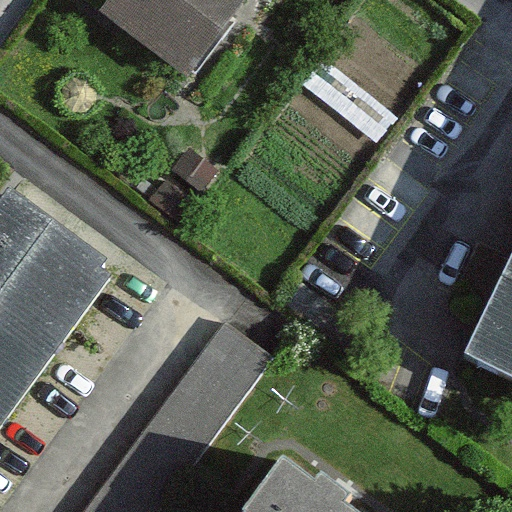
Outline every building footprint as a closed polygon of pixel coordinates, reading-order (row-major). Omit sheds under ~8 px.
[(244,0),(112,0),(105,10),(101,16),(184,79),(244,0)] [(0,427),(112,274),(6,198),(0,205),(0,427)] [(511,264),(467,359),(511,380),(511,264)] [(223,324),(82,511),(156,511),(270,359),(223,324)] [(330,492),(293,466),(260,511),(361,511),(368,503),(337,481),(330,492)]
